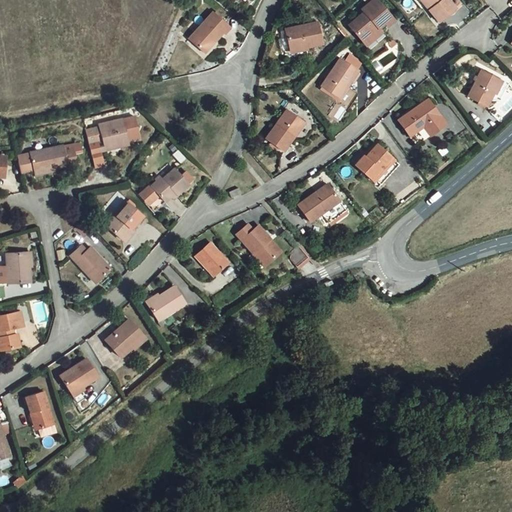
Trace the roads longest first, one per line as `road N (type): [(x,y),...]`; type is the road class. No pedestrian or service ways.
road 1 (unclassified): [(12,511),(271,300),(394,249)]
road 2 (residential): [(489,13),(305,167),(225,211),(189,221)]
road 3 (residential): [(273,0),(245,82),(240,138),(189,221)]
road 4 (secondary): [(511,132),(399,232),(394,249)]
road 5 (residential): [(189,221),(73,336)]
road 6 (residential): [(36,196),(73,336)]
road 7 (secondary): [(394,249),(406,270),(424,271),(511,242)]
